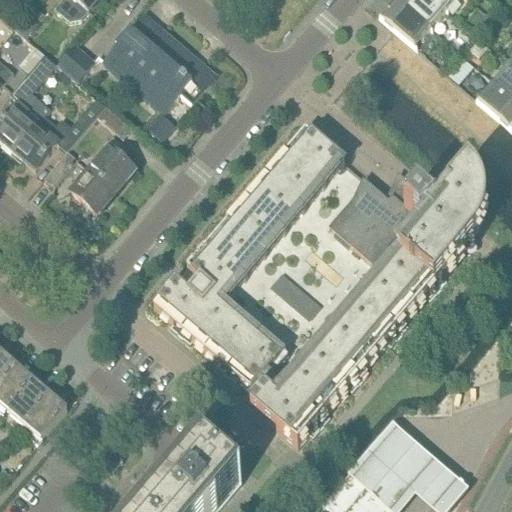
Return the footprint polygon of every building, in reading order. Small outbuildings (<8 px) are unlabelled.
[(101,0),(65,0),(54,13),(70,26),(80,25),(101,0)] [(446,16),(427,0),(406,0),(400,8),(430,34),(446,16)] [(459,0),(427,0),(446,16),(459,0)] [(415,52),(430,34),(400,8),(395,4),(388,13),(393,16),(384,26),(394,35),(415,52)] [(15,34),(25,43),(45,20),(34,11),(15,34)] [(502,15),(495,24),(503,32),(509,25),(509,21),(502,15)] [(103,65),(134,92),(173,46),(143,19),(128,37),(124,34),(115,44),(119,47),(103,65)] [(474,31),(470,36),(478,42),(482,37),(474,31)] [(192,110),(215,82),(173,46),(134,92),(159,112),(142,132),(162,148),(176,131),(164,120),(181,100),(192,110)] [(19,69),(29,77),(44,59),(34,51),(19,69)] [(57,70),(77,87),(94,67),(81,55),(78,58),(72,53),(65,61),(57,70)] [(44,59),(29,77),(10,99),(11,100),(12,99),(17,103),(19,102),(22,104),(0,129),(0,144),(14,156),(45,121),(50,114),(30,97),(43,82),(45,83),(57,70),(44,59)] [(0,65),(0,92),(13,77),(0,65)] [(511,70),(510,69),(495,87),(511,102),(511,70)] [(511,102),(495,87),(478,107),(508,133),(511,128),(511,102)] [(56,130),(45,121),(14,156),(35,175),(57,149),(67,157),(68,156),(98,122),(106,112),(96,103),(71,132),(62,124),(56,130)] [(124,144),(132,134),(106,112),(98,122),(124,144)] [(469,259),(478,248),(475,246),(479,240),(483,233),(485,226),(486,219),(487,211),(486,203),(483,195),(480,187),(475,180),(469,174),(436,212),(417,196),(417,197),(405,186),(388,205),(305,134),(294,148),(291,145),(273,165),(276,168),(255,193),(252,191),(235,211),(238,213),(216,239),(213,236),(196,256),(199,259),(187,272),(192,277),(180,291),(175,286),(154,311),(173,327),(170,330),(190,348),(193,345),(218,366),(216,369),(236,387),(238,384),(251,395),(243,405),(298,452),(310,439),(313,441),(330,421),(327,419),(349,393),(352,396),(369,376),(366,373),(388,348),(391,350),(408,330),(405,328),(427,302),(430,305),(447,285),(444,282),(466,257),(469,259)] [(89,174),(113,195),(123,184),(126,186),(135,176),(120,164),(129,154),(112,140),(97,157),(101,160),(89,174)] [(68,156),(67,157),(45,183),(55,192),(78,165),(68,156)] [(96,216),(113,195),(89,174),(70,196),(96,218),(98,217),(96,216)] [(0,392),(17,373),(1,358),(0,359),(0,392)] [(17,373),(0,392),(0,410),(8,417),(33,387),(17,373)] [(50,401),(33,387),(8,417),(24,431),(50,401)] [(50,401),(24,431),(41,445),(67,415),(50,401)] [(359,486),(388,511),(404,511),(415,499),(430,511),(452,511),(467,494),(392,429),(350,479),(359,486)] [(111,479),(121,467),(123,465),(109,453),(97,467),(108,476),(111,479)] [(218,511),(240,487),(206,457),(182,485),(177,481),(172,488),(164,482),(163,483),(163,484),(162,486),(162,487),(162,489),(162,490),(162,492),(163,493),(164,494),(165,495),(170,499),(158,511),(218,511)] [(350,479),(349,481),(350,481),(325,510),(324,509),(323,511),(325,511),(388,511),(359,486),(350,479)]
